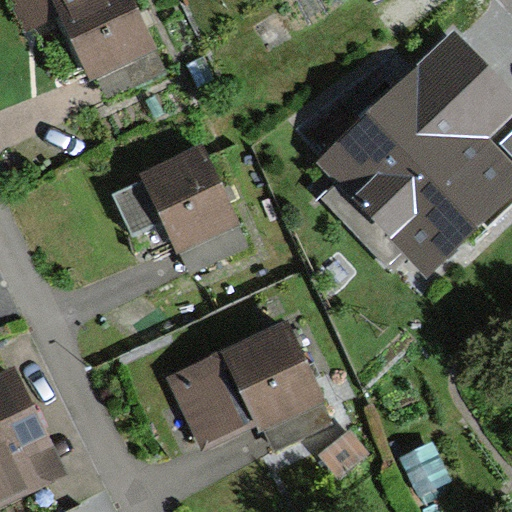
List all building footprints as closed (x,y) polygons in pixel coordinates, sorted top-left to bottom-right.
[(91,88),(156,54),(128,0),(11,0),(30,37),(57,23),(91,88)] [(511,122),(511,96),(451,35),(317,166),(432,282),(511,203),(511,167),(489,145),(511,122)] [(511,137),(501,147),(511,158),(511,137)] [(202,156),(114,200),(134,239),(162,225),(178,259),(183,256),(193,275),(248,248),(202,156)] [(288,326),(171,380),(204,453),(252,431),(254,437),(268,431),(278,451),(334,425),(288,326)] [(0,511),(69,478),(16,372),(0,379),(0,511)]
